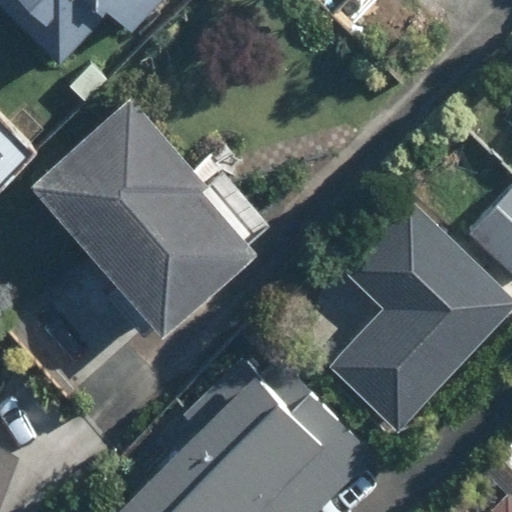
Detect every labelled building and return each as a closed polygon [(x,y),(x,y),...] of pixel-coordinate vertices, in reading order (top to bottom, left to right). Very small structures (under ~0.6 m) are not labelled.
[(12,0),(71,53),(112,8),(129,23),(149,0),(12,0)] [(262,239),(134,89),(30,178),(158,328),(262,239)] [(0,182),(38,143),(0,105),(0,182)] [(511,181),(471,226),(511,264),(511,181)] [(511,290),(417,197),(350,265),(389,303),(329,364),(392,426),(511,303),(511,290)] [(123,511),(317,511),(384,449),(286,347),(118,506),(123,511)] [(0,430),(0,413),(4,408),(0,405),(0,506),(35,454),(0,430)]
